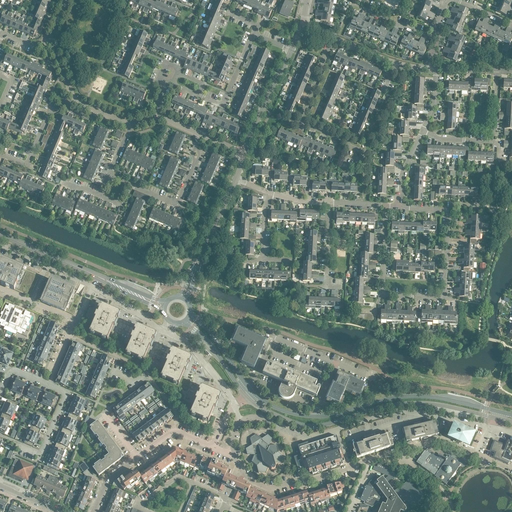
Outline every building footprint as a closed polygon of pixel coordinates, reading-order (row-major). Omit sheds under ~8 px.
[(143,0),(137,0),(134,8),(136,9),(138,5),(141,6),(143,0)] [(144,8),(143,12),(145,13),(150,1),(147,0),(143,0),(141,6),(144,8)] [(160,0),(160,2),(156,1),(155,3),(153,9),(159,11),(163,0),(160,0)] [(164,4),(166,0),(165,0),(163,0),(159,11),(164,13),(167,6),(164,4)] [(224,10),(225,8),(221,6),(222,3),(215,0),(214,0),(212,5),(224,10)] [(253,0),(250,0),(247,6),(253,9),(256,0),(254,0),(253,0)] [(261,6),(262,4),(258,2),(259,0),(256,0),(253,9),(258,11),(261,6)] [(285,0),(283,7),(291,10),(294,4),(290,2),(285,0)] [(425,0),(424,0),(422,5),(430,9),(432,6),(438,8),(439,6),(425,0)] [(500,6),(511,11),(511,8),(509,7),(510,4),(502,0),(500,6)] [(149,10),(152,11),(153,9),(155,3),(150,1),(145,13),(147,14),(149,10)] [(323,8),(332,10),(333,4),(318,1),(317,4),(324,5),(323,8)] [(34,5),(46,11),(49,5),(41,2),(40,5),(35,3),(34,5)] [(173,3),(171,7),(167,6),(164,13),(170,16),(175,4),(173,3)] [(175,9),(177,5),(175,4),(170,16),(175,18),(179,11),(175,9)] [(268,4),(266,4),(264,8),(261,6),(258,11),(257,14),(263,16),(268,4)] [(272,11),(268,10),(270,5),(268,4),(263,16),(268,18),(272,11)] [(36,13),(44,16),(46,11),(34,5),(34,8),(38,9),(36,13)] [(213,12),(215,13),(218,14),(219,10),(223,12),(224,10),(212,5),(210,11),(212,11),(213,12)] [(422,5),(420,11),(434,17),(435,15),(429,12),(430,9),(422,5)] [(511,11),(500,6),(497,12),(505,16),(507,12),(511,14),(511,11)] [(291,10),(283,7),(280,14),(288,17),(291,10)] [(452,8),(451,10),(465,16),(468,11),(460,7),(458,10),(452,8)] [(455,18),(463,22),(465,16),(451,10),(450,12),(456,15),(455,18)] [(434,17),(420,11),(417,17),(425,20),(427,17),(433,20),(434,17)] [(0,22),(6,25),(11,14),(8,13),(7,17),(3,15),(0,22)] [(28,13),(27,15),(30,16),(30,17),(34,18),(34,19),(36,19),(42,22),(44,16),(36,13),(35,16),(31,14),(31,15),(28,13)] [(224,23),(225,21),(221,19),(223,16),(218,14),(215,13),(213,18),(224,23)] [(329,22),(331,16),(315,13),(315,16),(321,17),(321,21),(329,22)] [(353,18),(350,26),(355,29),(362,14),(359,13),(357,20),(353,18)] [(11,14),(6,25),(11,27),(14,20),(11,18),(13,14),(11,14)] [(361,22),(364,15),(362,14),(355,29),(361,31),(365,23),(361,22)] [(14,20),(11,27),(17,30),(22,18),(20,17),(18,21),(14,20)] [(481,33),(487,18),(484,17),(482,23),(478,22),(475,30),(481,33)] [(22,32),(25,24),(22,23),(24,19),(22,18),(17,30),(22,32)] [(218,27),(219,24),(223,25),(224,23),(213,18),(210,24),(218,27)] [(371,18),(368,24),(365,23),(361,31),(367,34),(373,19),(371,18)] [(446,21),(460,28),(463,22),(455,18),(453,22),(447,19),(446,21)] [(486,35),(490,27),(487,26),(489,19),(487,18),(481,33),(486,35)] [(33,26),(32,30),(37,33),(42,22),(36,19),(33,26)] [(373,26),(375,20),(373,19),(367,34),(373,36),(376,28),(373,26)] [(446,21),(445,24),(451,26),(450,30),(458,33),(459,34),(460,34),(463,29),(460,28),(446,21)] [(210,24),(206,22),(205,24),(209,26),(208,29),(215,33),(218,27),(210,24)] [(492,38),(498,23),(496,22),(493,28),(490,27),(486,35),(492,38)] [(382,23),(379,29),(376,28),(373,36),(378,39),(384,24),(382,23)] [(498,40),(501,32),(498,30),(500,24),(498,23),(492,38),(498,40)] [(384,31),(386,28),(387,25),(384,24),(378,39),(384,41),(388,33),(384,31)] [(37,33),(32,30),(33,26),(31,25),(30,29),(27,34),(33,37),(34,35),(36,36),(37,33)] [(498,40),(503,43),(509,28),(507,27),(504,33),(501,32),(498,40)] [(393,28),(392,31),(391,34),(388,33),(384,41),(390,43),(396,29),(393,28)] [(509,28),(503,43),(509,45),(511,38),(511,36),(509,35),(511,29),(509,28)] [(200,31),(199,32),(200,32),(201,33),(213,38),(215,33),(208,29),(206,33),(202,31),(201,31),(200,31)] [(396,36),(398,30),(396,29),(390,43),(396,46),(399,38),(396,36)] [(147,34),(140,31),(137,37),(149,42),(150,40),(146,38),(147,34)] [(200,32),(199,34),(200,35),(205,37),(203,40),(211,44),(213,38),(201,33),(200,32)] [(406,48),(412,34),(409,33),(409,34),(406,32),(405,34),(408,35),(407,39),(404,38),(404,37),(403,37),(400,46),(406,48)] [(412,34),(406,48),(411,51),(415,42),(412,41),(414,35),(412,34)] [(449,36),(448,38),(463,44),(465,39),(457,35),(455,39),(449,36)] [(153,40),(152,42),(155,43),(153,48),(158,50),(163,39),(162,38),(158,36),(156,40),(156,41),(153,40)] [(143,46),(144,42),(148,44),(149,42),(137,37),(135,42),(143,46)] [(415,42),(411,51),(417,53),(423,39),(421,38),(418,44),(415,42)] [(453,43),(452,47),(460,50),(463,44),(448,38),(447,41),(453,43)] [(167,45),(164,44),(166,40),(163,39),(158,50),(164,53),(167,45)] [(426,40),(423,39),(417,53),(423,55),(426,47),(423,46),(426,40)] [(203,40),(202,44),(198,42),(197,44),(208,49),(211,44),(203,40)] [(144,53),(145,51),(141,49),(143,46),(135,42),(133,48),(144,53)] [(174,44),(172,43),(171,47),(167,45),(164,53),(169,55),(174,44)] [(178,50),(175,48),(177,45),(174,44),(169,55),(175,57),(178,50)] [(178,50),(175,57),(180,60),(185,48),(186,46),(185,45),(184,47),(182,51),(178,50)] [(444,47),(443,50),(458,56),(460,50),(452,47),(451,50),(444,47)] [(130,53),(135,56),(138,57),(139,53),(144,55),(144,53),(133,48),(130,53)] [(186,62),(187,60),(189,55),(186,53),(188,49),(185,48),(180,60),(186,62)] [(267,58),(270,52),(262,49),(260,55),(267,58)] [(130,53),(124,50),(123,53),(127,54),(126,58),(133,61),(135,56),(130,53)] [(458,56),(443,50),(442,52),(448,55),(447,58),(455,62),(458,56)] [(4,56),(1,61),(4,62),(9,65),(13,57),(7,54),(6,57),(4,56)] [(301,56),(300,58),(303,60),(304,57),(306,58),(304,61),(312,64),(314,59),(303,54),(302,56),(301,56)] [(337,54),(334,61),(337,63),(335,67),(334,71),(336,72),(337,68),(342,56),(337,54)] [(235,60),(227,57),(223,55),(222,58),(226,59),(224,63),(232,66),(235,60)] [(257,60),(265,63),(267,58),(260,55),(257,60)] [(337,68),(336,72),(338,73),(340,69),(341,65),(345,66),(348,58),(342,56),(337,68)] [(9,65),(15,67),(18,59),(13,57),(9,65)] [(194,58),(192,57),(190,61),(187,60),(186,62),(184,67),(189,69),(194,58)] [(124,61),(120,59),(119,62),(124,63),(124,64),(126,64),(131,67),(131,66),(133,61),(126,58),(124,61)] [(198,64),(195,63),(196,59),(194,58),(189,69),(195,72),(198,64)] [(346,72),(345,76),(347,76),(348,73),(353,61),(348,58),(345,66),(348,68),(346,72)] [(18,59),(15,67),(20,69),(24,62),(18,59)] [(198,64),(195,72),(200,74),(205,62),(206,61),(207,59),(205,59),(203,62),(202,66),(198,64)] [(255,66),(262,69),(265,63),(257,60),(255,66)] [(30,71),(29,75),(31,76),(36,64),(30,61),(29,64),(27,69),(30,71)] [(205,62),(200,74),(206,76),(208,71),(209,69),(206,68),(208,63),(208,61),(206,61),(205,62)] [(303,64),(299,63),(298,65),(302,67),(304,68),(310,70),(312,64),(304,61),(303,64)] [(359,63),(353,61),(348,73),(351,74),(352,69),(356,71),(357,68),(359,63)] [(366,63),(360,61),(359,63),(357,68),(360,70),(358,74),(361,75),(366,63)] [(20,69),(26,72),(27,69),(29,64),(24,62),(20,69)] [(224,63),(223,66),(219,64),(218,67),(222,68),(230,72),(232,66),(224,63)] [(371,65),(366,63),(361,75),(363,76),(364,72),(368,73),(371,65)] [(33,77),(35,72),(38,74),(41,66),(36,64),(31,76),(33,77)] [(131,67),(126,64),(123,70),(131,73),(133,68),(131,66),(131,67)] [(371,65),(368,73),(373,75),(377,68),(371,65)] [(255,66),(252,71),(260,75),(262,69),(255,66)] [(310,76),(312,71),(310,70),(304,68),(302,73),(310,76)] [(379,78),(382,70),(377,68),(373,75),(379,78)] [(123,70),(122,73),(118,72),(117,74),(128,79),(131,73),(123,70)] [(250,70),(247,76),(255,79),(257,76),(259,77),(263,79),(264,76),(260,75),(252,71),(250,70)] [(46,77),(51,79),(52,76),(51,76),(51,74),(46,71),(42,80),(44,81),(46,77)] [(208,71),(206,76),(217,81),(219,76),(215,74),(208,71)] [(217,81),(220,82),(221,81),(223,82),(225,76),(216,72),(215,74),(219,76),(217,81)] [(307,82),(310,76),(302,73),(301,76),(296,75),(296,77),(307,82)] [(344,77),(337,74),(334,80),(342,83),(344,77)] [(257,86),(258,84),(254,83),(255,79),(247,76),(245,82),(257,86)] [(425,76),(418,76),(418,79),(416,79),(415,86),(423,86),(423,82),(425,82),(425,76)] [(37,86),(38,87),(46,90),(51,79),(46,77),(44,81),(42,86),(38,84),(37,86)] [(305,87),(307,82),(296,77),(295,79),(299,81),(297,84),(305,87)] [(471,85),(471,90),(480,91),(480,88),(481,80),(477,80),(477,79),(471,79),(471,83),(471,85)] [(484,79),(484,80),(481,80),(480,88),(487,89),(487,86),(490,86),(490,80),(484,79)] [(506,79),(500,79),(500,85),(503,86),(503,88),(510,89),(510,81),(506,80),(506,79)] [(332,85),(340,88),(342,83),(334,80),(332,85)] [(449,81),(446,81),(445,88),(448,88),(448,91),(455,91),(455,82),(453,82),(453,83),(449,83),(449,81)] [(250,90),(252,87),(256,89),(257,86),(245,82),(243,87),(250,90)] [(470,93),(471,85),(471,83),(465,82),(465,83),(461,83),(461,91),(467,92),(467,93),(470,93)] [(124,93),(122,97),(124,98),(129,86),(123,84),(120,91),(124,93)] [(303,93),(305,87),(297,84),(296,88),(292,86),(291,88),(303,93)] [(330,91),(337,94),(340,88),(332,85),(330,91)] [(126,99),(128,95),(131,96),(135,89),(129,86),(124,98),(126,99)] [(36,92),(44,96),(46,90),(38,87),(36,92)] [(240,92),(243,93),(248,96),(250,90),(243,87),(240,92)] [(290,90),(294,92),(293,95),(300,98),(303,93),(291,88),(290,90)] [(135,98),(133,102),(135,103),(140,91),(135,89),(131,96),(135,98)] [(378,99),(381,93),(373,90),(372,93),(367,91),(366,93),(378,99)] [(137,104),(139,99),(142,101),(146,93),(140,91),(135,103),(137,104)] [(335,99),(337,100),(338,98),(336,97),(337,94),(330,91),(327,96),(330,97),(335,100),(335,99)] [(34,98),(41,101),(44,96),(36,92),(34,98)] [(250,99),(254,101),(255,99),(250,97),(248,96),(243,93),(241,99),(248,102),(250,99)] [(366,93),(366,96),(370,97),(368,101),(376,104),(378,99),(366,93)] [(295,103),(298,104),(300,98),(293,95),(290,101),(295,103)] [(175,105),(173,109),(176,110),(180,98),(175,96),(172,103),(175,105)] [(335,106),(337,100),(335,99),(335,100),(330,97),(327,103),(335,106)] [(31,104),(39,107),(41,101),(34,98),(31,104)] [(178,111),(179,107),(183,108),(186,100),(180,98),(176,110),(178,111)] [(284,98),(283,100),(287,102),(285,105),(293,108),(295,103),(290,101),(288,100),(284,98)] [(337,102),(338,102),(336,110),(345,113),(347,106),(352,108),(353,107),(350,106),(351,102),(339,98),(337,102)] [(414,104),(417,105),(417,108),(423,108),(424,102),(422,102),(423,98),(415,98),(414,104)] [(241,99),(238,105),(250,110),(252,110),(253,108),(251,107),(247,106),(248,102),(241,99)] [(186,110),(184,114),(187,115),(191,103),(186,100),(183,108),(186,110)] [(360,102),(359,103),(362,104),(374,110),(376,104),(368,101),(367,104),(363,102),(362,103),(360,102)] [(447,102),(447,107),(448,108),(448,111),(456,112),(456,106),(458,106),(458,102),(454,102),(447,102)] [(29,103),(27,108),(29,109),(34,111),(37,112),(39,107),(31,104),(29,103)] [(187,115),(184,120),(187,121),(187,119),(186,119),(188,115),(189,116),(190,111),(194,113),(197,105),(191,103),(187,115)] [(335,106),(327,103),(325,108),(333,112),(335,106)] [(369,114),(371,115),(374,110),(362,104),(361,107),(365,108),(364,112),(363,112),(369,114)] [(197,114),(195,118),(198,119),(202,108),(197,105),(194,113),(197,114)] [(243,113),(245,110),(249,112),(250,110),(238,105),(236,110),(243,113)] [(280,107),(279,109),(288,113),(287,115),(289,116),(290,114),(291,114),(293,108),(285,105),(284,109),(280,107)] [(29,109),(26,108),(24,114),(32,117),(34,111),(29,109)] [(201,116),(205,118),(206,115),(208,110),(202,108),(198,119),(200,120),(201,116)] [(333,112),(325,108),(323,114),(330,117),(333,112)] [(245,121),(246,119),(242,117),(243,113),(236,110),(233,116),(245,121)] [(364,112),(361,111),(360,114),(355,112),(355,114),(366,120),(369,114),(363,112),(364,112)] [(63,118),(61,117),(60,120),(65,123),(67,123),(71,114),(69,113),(67,117),(64,116),(63,118)] [(415,114),(407,113),(405,113),(404,120),(410,120),(409,123),(416,123),(416,118),(415,118),(415,114)] [(29,122),(32,117),(24,114),(22,119),(29,122)] [(215,125),(220,127),(225,115),(223,114),(221,119),(218,117),(217,120),(215,125)] [(323,114),(320,119),(328,123),(330,117),(323,114)] [(355,114),(354,117),(358,118),(356,122),(364,125),(366,120),(355,114)] [(206,124),(204,128),(207,129),(211,117),(206,115),(205,118),(203,123),(206,124)] [(225,115),(220,127),(226,129),(229,122),(226,120),(227,116),(225,115)] [(210,126),(214,127),(215,125),(217,120),(211,117),(207,129),(209,130),(210,126)] [(21,121),(23,122),(22,126),(31,130),(32,127),(28,126),(29,122),(22,119),(21,121)] [(229,122),(226,129),(231,132),(236,120),(234,119),(233,123),(229,122)] [(60,120),(55,131),(61,133),(65,123),(60,120)] [(236,120),(231,132),(237,134),(240,127),(237,125),(239,121),(236,120)] [(7,131),(8,128),(10,123),(5,121),(1,128),(7,131)] [(72,128),(75,130),(73,134),(75,135),(80,123),(75,121),(72,128)] [(356,122),(355,125),(351,123),(350,125),(362,131),(364,125),(356,122)] [(10,123),(8,128),(16,132),(13,138),(16,140),(19,133),(21,128),(10,123)] [(75,135),(77,136),(79,132),(83,133),(86,125),(80,123),(75,135)] [(446,127),(445,133),(452,134),(452,130),(455,130),(455,131),(457,131),(457,124),(447,124),(447,127),(446,127)] [(350,125),(349,128),(353,129),(352,133),(359,136),(362,131),(350,125)] [(26,130),(30,132),(31,130),(22,126),(21,128),(19,133),(22,134),(23,133),(25,133),(26,130)] [(107,136),(109,131),(100,127),(98,132),(107,136)] [(400,135),(402,136),(402,139),(409,139),(409,133),(408,133),(408,129),(400,129),(400,135)] [(280,130),(277,137),(282,140),(286,132),(280,130)] [(63,134),(61,133),(55,131),(53,137),(60,140),(63,134)] [(105,141),(107,136),(98,132),(96,137),(105,141)] [(174,137),(183,141),(185,136),(176,132),(174,137)] [(291,134),(286,132),(282,140),(288,142),(291,134)] [(299,147),(298,148),(300,149),(302,145),(305,147),(310,137),(307,136),(307,138),(303,137),(304,134),(302,133),(301,136),(303,137),(302,139),(299,147)] [(297,137),(291,134),(288,142),(293,144),(297,137)] [(60,140),(53,137),(50,142),(58,145),(60,140)] [(103,145),(105,141),(96,137),(93,141),(103,145)] [(174,137),(172,142),(181,146),(183,141),(174,137)] [(293,144),(299,147),(302,139),(297,137),(293,144)] [(309,148),(307,152),(309,153),(314,141),(311,140),(312,138),(310,137),(305,147),(309,148)] [(91,146),(101,150),(103,145),(93,141),(91,146)] [(311,154),(313,150),(316,151),(321,142),(318,141),(318,143),(314,141),(309,153),(311,154)] [(48,148),(56,151),(58,145),(50,142),(48,148)] [(172,142),(170,147),(179,151),(181,146),(172,142)] [(320,153),(318,157),(320,158),(325,146),(322,145),(323,143),(321,142),(316,151),(320,153)] [(390,154),(401,154),(402,149),(401,148),(401,145),(393,144),(393,145),(391,145),(390,154)] [(322,159),(324,155),(327,156),(332,147),(329,146),(329,148),(325,146),(320,158),(322,159)] [(179,151),(170,147),(168,151),(177,155),(179,151)] [(331,158),(329,162),(331,163),(336,151),(333,149),(334,147),(332,147),(327,156),(331,158)] [(465,154),(468,154),(467,161),(474,161),(474,153),(471,153),(471,152),(468,151),(468,147),(465,147),(465,154)] [(48,148),(46,153),(48,154),(53,157),(53,156),(56,151),(48,148)] [(126,149),(122,158),(127,160),(131,151),(126,149)] [(104,154),(95,150),(93,154),(102,158),(104,154)] [(132,162),(136,153),(131,151),(127,160),(132,162)] [(137,164),(141,155),(136,153),(132,162),(137,164)] [(210,158),(219,162),(221,157),(212,153),(210,158)] [(487,154),(486,162),(486,164),(487,164),(487,163),(492,163),(492,164),(493,164),(494,164),(495,164),(495,163),(496,163),(497,153),(491,153),(490,154),(487,154)] [(48,154),(46,160),(53,163),(55,160),(59,162),(60,159),(53,156),(53,157),(48,154)] [(100,163),(102,158),(93,154),(90,159),(100,163)] [(137,164),(141,166),(146,157),(141,155),(137,164)] [(146,157),(141,166),(146,169),(150,159),(146,157)] [(178,166),(180,161),(170,157),(168,161),(178,166)] [(217,166),(219,162),(210,158),(208,162),(217,166)] [(98,168),(100,163),(90,159),(88,164),(98,168)] [(146,169),(151,171),(155,161),(150,159),(146,169)] [(46,160),(44,165),(55,170),(57,171),(58,169),(56,169),(56,168),(52,167),(53,163),(46,160)] [(385,166),(388,166),(388,170),(394,170),(395,164),(393,164),(394,160),(386,160),(385,166)] [(166,166),(176,170),(178,166),(168,161),(166,166)] [(215,171),(217,166),(208,162),(206,167),(215,171)] [(96,173),(98,168),(88,164),(86,169),(92,171),(96,173)] [(261,176),(262,168),(262,165),(255,164),(255,165),(254,165),(253,165),(253,166),(252,166),(252,167),(252,177),(258,177),(258,176),(261,176)] [(42,169),(40,168),(39,170),(49,174),(50,171),(54,173),(55,170),(44,165),(42,169)] [(166,166),(164,171),(174,175),(176,170),(166,166)] [(414,166),(414,172),(415,172),(415,175),(423,176),(423,169),(420,169),(421,166),(414,166)] [(213,176),(215,171),(206,167),(204,172),(213,176)] [(271,175),(271,171),(268,171),(268,168),(262,168),(261,176),(265,176),(265,177),(271,178),(271,175)] [(7,169),(3,177),(9,179),(12,171),(7,169)] [(94,177),(96,173),(92,171),(86,169),(84,174),(92,177),(94,177)] [(51,182),(52,179),(47,178),(49,174),(39,170),(38,172),(40,173),(39,177),(51,182)] [(12,171),(9,179),(14,182),(18,174),(12,171)] [(174,175),(164,171),(162,176),(172,180),(174,175)] [(211,181),(213,176),(204,172),(202,177),(211,181)] [(281,173),(274,172),(274,175),(271,175),(271,178),(271,181),(277,182),(277,181),(280,181),(281,173)] [(290,180),(290,176),(287,176),(287,173),(281,173),(280,181),(284,181),(284,182),(290,182),(290,180)] [(22,179),(23,176),(18,174),(14,182),(20,184),(22,179)] [(92,182),(94,177),(92,177),(84,174),(82,178),(92,182)] [(20,189),(21,187),(24,189),(29,177),(27,176),(26,180),(22,179),(20,184),(18,188),(20,189)] [(172,180),(162,176),(160,180),(170,185),(172,180)] [(290,176),(290,180),(290,182),(290,186),(296,187),(296,186),(299,186),(300,178),(300,176),(290,176)] [(33,183),(30,182),(32,178),(29,177),(24,189),(28,190),(27,192),(29,193),(33,183)] [(211,181),(202,177),(200,182),(209,186),(211,181)] [(309,185),(309,181),(306,181),(306,178),(300,178),(299,186),(303,186),(303,187),(309,187),(309,185)] [(158,185),(168,189),(170,185),(160,180),(158,185)] [(41,182),(38,181),(37,185),(33,183),(29,193),(31,194),(32,192),(36,193),(41,182)] [(190,182),(194,184),(192,187),(202,191),(204,186),(191,181),(190,182)] [(319,183),(318,191),(322,191),(322,192),(328,192),(328,182),(329,181),(325,181),(325,183),(319,183)] [(328,182),(328,192),(334,193),(334,192),(338,192),(338,184),(338,182),(338,181),(329,181),(328,182)] [(41,182),(36,193),(39,195),(38,197),(37,199),(39,200),(40,198),(44,188),(41,187),(43,182),(41,182)] [(319,183),(312,182),(312,185),(309,185),(309,187),(309,191),(315,192),(315,191),(318,191),(319,183)] [(360,187),(357,187),(357,185),(350,184),(350,192),(354,193),(354,194),(360,194),(360,187)] [(192,187),(191,190),(187,189),(187,190),(200,196),(202,191),(192,187)] [(445,195),(445,187),(439,187),(439,190),(436,189),(435,196),(441,196),(441,195),(445,195)] [(377,194),(380,194),(380,198),(386,198),(387,192),(386,192),(386,188),(378,188),(377,194)] [(470,189),(470,197),(474,197),(473,198),(479,198),(480,192),(477,191),(477,189),(470,189)] [(188,196),(198,200),(200,196),(187,190),(186,192),(190,193),(188,196)] [(52,203),(57,206),(61,196),(56,194),(52,203)] [(256,205),(256,202),(257,202),(258,196),(251,195),(251,198),(248,198),(248,205),(256,205)] [(57,206),(61,208),(66,198),(61,196),(57,206)] [(134,203),(143,207),(145,202),(143,201),(141,200),(138,199),(135,198),(132,196),(131,198),(135,200),(134,203)] [(196,205),(198,200),(188,196),(187,200),(183,198),(183,200),(196,205)] [(61,208),(66,210),(70,200),(66,198),(61,208)] [(75,209),(80,211),(84,201),(79,199),(75,209)] [(70,200),(66,210),(71,212),(75,202),(70,200)] [(80,211),(85,213),(89,203),(84,201),(80,211)] [(90,215),(94,205),(89,203),(85,213),(90,215)] [(128,206),(141,212),(143,207),(134,203),(132,206),(129,204),(128,206)] [(94,217),(98,207),(94,205),(90,215),(94,217)] [(257,215),(257,209),(256,209),(256,205),(248,205),(248,211),(250,211),(250,214),(257,215)] [(130,212),(139,216),(141,212),(128,206),(127,207),(131,209),(130,212)] [(99,219),(103,209),(98,207),(94,217),(99,219)] [(153,208),(149,218),(154,220),(158,210),(153,208)] [(104,221),(108,212),(103,209),(99,219),(104,221)] [(297,209),(296,221),(306,222),(306,219),(306,211),(302,211),(303,210),(297,209)] [(154,220),(159,222),(163,212),(158,210),(154,220)] [(277,212),(274,212),(274,211),(268,210),(268,217),(271,217),(271,220),(277,220),(277,212)] [(108,223),(112,214),(108,212),(104,221),(108,223)] [(124,215),(137,221),(139,216),(130,212),(128,215),(125,214),(124,215)] [(163,212),(159,222),(163,224),(168,214),(163,212)] [(343,214),(339,214),(339,213),(333,212),(333,219),(336,219),(336,224),(342,224),(343,222),(343,214)] [(113,225),(117,216),(112,214),(108,223),(113,225)] [(163,224),(168,226),(172,216),(168,214),(163,224)] [(367,223),(367,226),(374,226),(374,223),(374,221),(377,221),(378,214),(372,214),(372,215),(368,215),(367,223)] [(135,226),(137,221),(124,215),(123,217),(127,218),(125,221),(135,226)] [(168,226),(173,228),(177,219),(172,216),(168,226)] [(178,230),(182,221),(177,219),(173,228),(178,230)] [(135,226),(125,221),(124,225),(120,223),(120,225),(133,230),(135,226)] [(465,233),(465,235),(470,236),(470,242),(476,242),(476,239),(479,240),(480,234),(465,233)] [(243,239),(243,242),(246,242),(246,249),(254,249),(254,246),(255,246),(255,240),(249,240),(243,239)] [(470,242),(470,245),(465,245),(464,248),(459,248),(459,251),(474,251),(474,245),(476,246),(476,242),(470,242)] [(245,255),(248,255),(248,259),(254,259),(255,253),(254,253),(254,249),(246,249),(245,255)] [(0,284),(14,290),(14,289),(31,297),(39,275),(24,269),(25,269),(14,264),(12,264),(11,263),(0,258),(0,284)] [(458,262),(458,264),(464,265),(463,271),(469,271),(469,268),(473,269),(473,263),(458,262)] [(256,279),(256,271),(252,271),(252,270),(246,270),(246,276),(249,276),(249,279),(256,279)] [(454,277),(454,279),(469,280),(472,280),(472,273),(469,273),(469,271),(463,271),(463,274),(460,274),(460,277),(454,277)] [(287,278),(290,278),(290,272),(285,272),(284,273),(281,273),(280,281),(287,281),(287,278)] [(50,280),(45,278),(36,299),(41,301),(65,312),(65,311),(73,314),(80,297),(76,294),(77,292),(74,290),(67,287),(67,286),(64,284),(63,284),(62,285),(50,280)] [(306,296),(305,309),(315,309),(315,306),(315,298),(311,298),(312,297),(306,296)] [(354,303),(357,303),(356,306),(363,307),(363,301),(362,301),(362,297),(354,297),(354,303)] [(12,311),(14,306),(9,304),(8,307),(6,306),(3,313),(2,312),(0,315),(2,315),(0,318),(0,322),(1,323),(0,325),(5,327),(4,330),(15,335),(16,332),(21,334),(22,332),(24,333),(27,326),(28,327),(29,324),(28,324),(31,317),(29,316),(30,313),(25,311),(23,316),(12,311)] [(101,339),(105,340),(105,339),(107,340),(113,325),(115,326),(117,321),(115,320),(117,317),(118,318),(120,313),(119,312),(110,308),(101,304),(101,305),(100,304),(97,309),(99,310),(97,313),(96,312),(94,317),(95,318),(89,332),(91,333),(90,334),(94,336),(94,334),(102,337),(101,339)] [(377,316),(377,322),(380,322),(380,320),(386,320),(387,305),(384,305),(384,311),(381,311),(380,316),(377,316)] [(418,319),(421,319),(421,323),(427,323),(428,306),(425,305),(425,311),(421,311),(421,313),(418,312),(418,319)] [(418,312),(412,312),(412,307),(410,307),(409,322),(415,322),(415,318),(418,319),(418,312)] [(450,322),(449,324),(457,325),(458,316),(456,316),(456,312),(453,312),(453,307),(450,307),(450,322)] [(51,322),(48,327),(58,331),(57,331),(58,329),(60,326),(51,322)] [(127,355),(130,357),(131,355),(138,358),(138,360),(141,361),(142,360),(143,361),(149,346),(151,347),(153,342),(152,341),(153,338),(154,339),(156,334),(155,333),(146,329),(137,325),(137,326),(136,325),(134,330),(135,331),(134,334),(132,333),(130,338),(131,339),(125,353),(127,354),(127,355)] [(56,334),(58,331),(48,327),(46,332),(56,336),(55,336),(56,334)] [(265,341),(263,340),(260,339),(238,329),(232,342),(247,348),(241,363),(254,369),(261,350),(262,351),(263,351),(263,350),(262,349),(265,341)] [(54,339),(56,336),(46,332),(44,337),(53,341),(54,341),(53,341),(53,339),(54,339)] [(52,344),(53,341),(44,337),(42,342),(51,346),(51,345),(51,344),(52,344)] [(51,347),(51,346),(42,342),(40,347),(49,351),(50,348),(50,346),(51,347)] [(71,347),(70,347),(80,351),(82,346),(73,342),(71,345),(72,346),(71,347)] [(3,347),(0,353),(0,355),(10,360),(13,354),(8,352),(9,349),(3,347)] [(49,352),(49,351),(40,347),(38,352),(47,356),(48,353),(48,351),(49,352)] [(68,352),(77,356),(80,351),(70,347),(69,350),(70,351),(69,352),(68,352)] [(173,383),(176,385),(177,384),(178,384),(185,370),(186,371),(188,366),(187,365),(188,362),(189,363),(191,358),(190,357),(181,353),(172,349),(171,349),(169,354),(170,354),(169,357),(167,357),(165,362),(167,362),(160,377),(162,377),(162,379),(165,380),(166,379),(173,382),(173,383)] [(47,357),(47,356),(38,352),(36,357),(45,361),(46,358),(45,358),(46,356),(47,357)] [(66,357),(75,361),(77,356),(68,352),(67,355),(68,356),(67,357),(66,357)] [(101,354),(99,359),(101,360),(110,364),(109,363),(110,362),(111,362),(112,359),(103,355),(101,354)] [(0,363),(7,367),(10,360),(0,355),(0,363)] [(45,362),(45,361),(36,357),(33,362),(43,366),(44,363),(43,363),(44,361),(45,362)] [(64,362),(73,366),(75,361),(66,357),(65,360),(66,361),(65,362),(64,362)] [(99,359),(97,364),(99,365),(108,369),(107,368),(108,367),(109,367),(110,364),(101,360),(99,359)] [(62,367),(71,371),(73,366),(64,362),(64,363),(65,363),(64,364),(63,364),(62,367)] [(296,373),(295,374),(295,375),(293,374),(293,372),(272,363),(270,369),(268,368),(269,367),(269,366),(269,365),(268,365),(267,364),(266,365),(262,374),(282,382),(279,389),(279,390),(279,391),(279,392),(279,393),(279,394),(280,395),(280,396),(281,397),(282,398),(283,398),(284,399),(285,399),(286,399),(287,399),(288,399),(289,399),(290,399),(290,398),(291,398),(292,397),(293,396),(293,395),(296,388),(316,397),(320,389),(320,388),(320,387),(319,387),(319,386),(318,386),(317,387),(316,389),(314,388),(317,382),(296,373)] [(106,372),(108,369),(99,365),(96,370),(106,374),(105,373),(106,372)] [(60,372),(69,376),(71,371),(62,367),(62,368),(62,369),(61,369),(60,372)] [(103,377),(104,377),(106,374),(96,370),(94,375),(103,379),(104,379),(103,378),(103,377)] [(58,377),(67,381),(69,376),(60,372),(60,373),(60,374),(59,374),(58,377)] [(365,384),(343,374),(338,372),(326,400),(331,402),(338,405),(345,390),(360,397),(365,384)] [(102,379),(103,380),(103,379),(94,375),(92,380),(101,384),(103,381),(102,381),(102,379)] [(57,379),(55,382),(65,386),(68,387),(70,382),(67,381),(58,377),(57,378),(58,378),(58,379),(57,379)] [(16,393),(21,383),(18,381),(18,382),(13,380),(9,389),(16,393)] [(100,384),(101,385),(101,384),(92,380),(90,385),(99,389),(100,386),(100,384)] [(21,383),(16,393),(15,394),(21,396),(21,395),(24,396),(28,387),(23,385),(23,384),(21,383)] [(145,387),(144,386),(144,387),(150,395),(154,391),(148,383),(145,385),(146,386),(145,387)] [(98,389),(99,389),(90,385),(88,390),(97,394),(98,391),(98,389)] [(202,420),(206,422),(206,421),(208,421),(214,407),(215,408),(217,403),(216,402),(217,399),(219,400),(221,395),(220,394),(211,390),(202,386),(200,386),(198,391),(199,391),(198,394),(197,394),(195,399),(196,399),(190,414),(192,414),(191,416),(195,417),(195,416),(203,419),(202,420)] [(32,389),(28,387),(24,396),(31,399),(36,389),(33,388),(32,389)] [(140,390),(139,390),(145,398),(146,399),(151,396),(150,395),(144,387),(141,389),(140,390)] [(38,390),(36,389),(31,399),(39,402),(43,393),(38,391),(38,390)] [(96,394),(97,394),(88,390),(86,395),(95,399),(96,396),(95,396),(96,394)] [(135,393),(141,401),(145,398),(139,390),(137,392),(137,393),(136,393),(135,393)] [(47,395),(43,393),(39,402),(46,405),(51,395),(48,394),(47,395)] [(131,396),(137,404),(141,401),(135,393),(132,395),(133,396),(132,397),(131,396)] [(53,397),(51,395),(46,405),(54,409),(58,399),(53,397)] [(73,403),(74,403),(83,407),(84,406),(86,399),(77,395),(75,400),(74,400),(73,403)] [(129,398),(126,400),(132,408),(137,404),(131,396),(130,397),(131,397),(129,398)] [(125,401),(122,403),(128,411),(129,413),(134,410),(132,408),(126,400),(126,401),(125,401)] [(5,405),(4,408),(14,412),(17,405),(8,401),(6,406),(5,405)] [(83,407),(74,403),(73,403),(73,404),(72,404),(71,407),(72,407),(71,408),(81,412),(83,407)] [(121,405),(120,404),(118,406),(124,414),(128,411),(122,403),(121,403),(122,404),(121,405)] [(125,416),(124,414),(118,406),(117,406),(118,407),(116,408),(116,407),(113,409),(118,416),(117,417),(119,420),(125,416)] [(3,411),(1,416),(11,420),(14,412),(4,408),(2,411),(3,411)] [(81,412),(71,408),(69,411),(70,411),(68,416),(78,420),(81,412)] [(173,417),(167,409),(163,412),(169,420),(169,419),(170,418),(170,419),(173,417)] [(166,422),(169,420),(163,412),(158,416),(164,424),(165,423),(164,423),(166,422)] [(34,421),(44,425),(45,422),(44,422),(46,417),(37,413),(34,421)] [(0,424),(7,427),(11,420),(1,416),(0,419),(0,424)] [(65,420),(64,423),(74,427),(78,420),(68,416),(66,420),(65,420)] [(161,425),(162,426),(164,424),(158,416),(154,419),(160,427),(161,427),(160,426),(161,425)] [(157,428),(157,429),(160,427),(154,419),(150,422),(156,430),(156,429),(157,428)] [(30,428),(40,432),(42,428),(44,425),(34,421),(30,428)] [(105,431),(101,426),(97,421),(90,427),(91,429),(90,430),(95,436),(96,435),(97,437),(105,431)] [(155,430),(156,430),(150,422),(145,425),(151,433),(154,431),(155,430)] [(414,426),(414,427),(403,429),(406,442),(438,435),(437,429),(438,429),(438,427),(437,427),(435,422),(419,425),(419,424),(418,424),(417,423),(416,423),(415,424),(414,424),(414,425),(414,426)] [(64,426),(62,431),(71,435),(74,427),(64,423),(63,426),(64,426)] [(462,427),(462,428),(454,424),(448,436),(456,440),(456,441),(460,443),(461,442),(469,445),(474,433),(466,429),(466,428),(465,427),(464,427),(463,427),(462,427)] [(151,433),(145,425),(141,429),(147,437),(150,435),(149,434),(151,433),(151,434),(151,433)] [(27,436),(37,440),(38,437),(40,432),(30,428),(27,436)] [(147,437),(141,429),(137,432),(143,440),(145,438),(145,437),(146,436),(147,437)] [(58,438),(68,442),(71,435),(62,431),(60,435),(59,435),(58,438)] [(113,441),(105,431),(97,437),(99,439),(98,440),(102,446),(103,445),(105,447),(113,441)] [(142,439),(142,440),(143,440),(137,432),(132,435),(138,443),(141,441),(141,440),(142,439)] [(279,454),(279,453),(278,453),(277,446),(276,445),(276,446),(275,445),(275,446),(274,445),(273,446),(274,446),(273,446),(273,445),(272,445),(272,446),(271,445),(271,446),(270,445),(269,445),(272,439),(268,436),(266,439),(264,437),(261,439),(261,438),(261,439),(260,439),(260,438),(259,437),(258,436),(257,435),(257,436),(257,435),(256,435),(256,434),(250,438),(250,439),(249,439),(250,440),(251,441),(250,441),(251,442),(250,442),(251,443),(251,444),(251,443),(251,444),(252,444),(251,445),(252,445),(246,449),(247,455),(254,455),(254,456),(253,456),(254,457),(253,457),(253,458),(252,458),(253,459),(252,459),(252,460),(252,461),(251,461),(251,462),(257,467),(256,467),(257,468),(258,469),(257,469),(258,470),(257,471),(258,471),(258,472),(258,471),(258,472),(258,473),(266,474),(268,469),(269,469),(269,468),(271,470),(274,470),(275,467),(275,465),(275,464),(276,464),(281,464),(284,457),(283,457),(283,456),(282,456),(282,455),(281,455),(281,454),(281,455),(280,455),(280,454),(279,454)] [(393,446),(391,441),(393,441),(392,439),(391,439),(389,434),(373,439),(373,438),(372,437),(371,437),(370,437),(369,437),(369,438),(368,438),(368,439),(368,440),(352,446),(354,451),(353,451),(353,453),(355,453),(356,458),(393,446)] [(24,443),(33,447),(35,442),(36,443),(37,440),(27,436),(24,443)] [(336,436),(333,437),(308,445),(307,443),(298,446),(301,455),(294,457),(298,472),(303,470),(312,475),(345,464),(336,436)] [(68,442),(58,438),(57,441),(58,441),(56,446),(65,450),(66,447),(67,448),(70,443),(68,442)] [(511,440),(511,442),(506,440),(504,445),(494,440),(490,451),(495,453),(493,458),(508,465),(510,460),(511,460),(511,440)] [(122,454),(113,441),(105,447),(106,449),(105,450),(109,454),(121,456),(122,454)] [(52,453),(62,457),(65,450),(56,446),(54,450),(53,450),(51,453),(52,453)] [(173,462),(174,463),(177,462),(175,450),(175,447),(167,453),(173,462)] [(177,462),(180,462),(180,461),(185,451),(175,447),(175,450),(177,462)] [(453,477),(455,474),(455,472),(457,469),(461,465),(449,456),(447,460),(447,459),(446,459),(445,459),(439,455),(437,457),(427,450),(426,451),(424,451),(416,462),(420,466),(421,466),(435,476),(434,477),(446,485),(449,480),(451,477),(452,478),(453,477)] [(186,452),(185,451),(180,461),(185,463),(188,455),(185,454),(186,452)] [(50,458),(59,463),(59,462),(62,457),(52,453),(51,454),(50,457),(50,458)] [(165,454),(166,456),(164,458),(169,465),(173,462),(167,453),(165,454)] [(121,456),(109,454),(104,458),(105,459),(103,460),(109,468),(121,459),(121,456)] [(192,454),(191,456),(188,455),(185,463),(189,465),(194,455),(192,454)] [(195,458),(196,456),(194,455),(189,465),(194,467),(198,459),(195,458)] [(59,463),(50,458),(49,458),(48,461),(49,461),(47,466),(56,470),(57,468),(59,468),(61,463),(59,462),(59,463)] [(164,458),(161,460),(160,458),(159,459),(165,468),(169,465),(164,458)] [(201,460),(198,459),(194,467),(199,469),(200,467),(201,464),(203,459),(201,458),(201,460)] [(23,478),(27,479),(33,467),(15,459),(8,477),(22,483),(23,481),(22,480),(23,478)] [(159,459),(157,460),(158,462),(156,464),(161,471),(165,468),(159,459)] [(203,459),(201,464),(200,467),(204,469),(204,467),(208,469),(208,471),(212,473),(211,475),(219,478),(220,476),(224,478),(222,483),(219,482),(216,489),(222,491),(225,486),(228,487),(235,490),(232,499),(237,501),(240,494),(238,493),(239,490),(243,492),(242,493),(246,495),(247,495),(249,490),(249,489),(250,487),(242,483),(243,482),(244,483),(245,480),(240,478),(239,481),(232,478),(229,476),(231,472),(227,470),(227,472),(216,467),(217,464),(219,465),(220,462),(218,461),(217,463),(212,461),(211,462),(203,459)] [(98,476),(104,472),(109,468),(103,460),(101,462),(100,461),(94,465),(95,467),(93,468),(98,476)] [(152,464),(150,465),(157,474),(159,476),(163,473),(161,471),(156,464),(153,466),(152,464)] [(373,470),(388,476),(394,479),(397,476),(387,472),(388,468),(378,464),(376,467),(374,466),(373,470)] [(149,466),(150,468),(148,470),(153,477),(157,474),(150,465),(149,466)] [(144,470),(142,471),(149,480),(151,482),(155,479),(153,477),(148,470),(145,472),(144,470)] [(141,478),(145,483),(149,480),(142,471),(141,472),(142,474),(139,476),(141,478)] [(121,489),(122,488),(124,490),(130,486),(131,487),(138,482),(137,481),(141,478),(139,476),(137,472),(124,481),(121,477),(119,478),(120,479),(118,481),(117,479),(114,482),(112,485),(121,489)] [(53,494),(57,485),(59,479),(50,475),(48,480),(47,480),(44,489),(47,491),(46,493),(49,495),(50,492),(53,494)] [(40,488),(44,489),(47,480),(37,476),(33,485),(37,486),(36,489),(39,490),(40,488)] [(85,476),(82,481),(86,482),(95,486),(96,484),(94,483),(96,480),(88,477),(85,476)] [(398,511),(399,510),(402,511),(404,511),(406,509),(408,510),(409,507),(411,508),(412,505),(414,505),(415,502),(417,503),(418,500),(420,501),(422,496),(420,495),(422,491),(413,488),(412,487),(413,484),(407,481),(405,483),(407,485),(396,493),(397,494),(396,495),(382,477),(378,480),(376,476),(372,478),(373,479),(369,482),(367,486),(366,486),(360,500),(366,503),(367,500),(369,501),(370,499),(371,499),(372,497),(373,498),(374,495),(377,497),(377,498),(379,499),(378,500),(380,501),(379,504),(382,505),(379,511),(398,511)] [(91,491),(92,488),(94,488),(95,486),(86,482),(83,487),(91,491)] [(337,493),(342,491),(341,489),(344,488),(342,482),(334,484),(337,493)] [(334,484),(326,487),(327,489),(329,495),(337,493),(334,484)] [(63,498),(67,489),(57,485),(53,494),(57,495),(56,497),(59,499),(60,496),(63,498)] [(91,491),(83,487),(81,492),(90,496),(91,494),(90,493),(91,491)] [(249,489),(249,490),(247,495),(246,495),(246,497),(250,499),(255,489),(253,488),(252,490),(249,489)] [(320,491),(317,492),(320,500),(321,503),(326,501),(325,499),(322,488),(320,489),(320,491)] [(325,499),(330,497),(329,495),(327,489),(324,490),(323,488),(322,488),(325,499)] [(114,492),(113,491),(112,494),(121,497),(124,499),(126,493),(115,489),(114,492)] [(250,499),(249,501),(254,503),(255,501),(259,493),(256,492),(257,490),(255,489),(250,499)] [(79,491),(77,496),(79,497),(87,500),(88,498),(89,498),(90,496),(81,492),(79,491)] [(300,494),(297,495),(300,503),(300,505),(305,503),(304,502),(301,491),(299,492),(300,494)] [(303,491),(301,491),(304,502),(305,503),(305,504),(310,503),(309,500),(308,495),(307,492),(304,493),(303,491)] [(308,495),(309,500),(310,503),(310,504),(311,505),(316,504),(315,502),(312,491),(310,492),(311,494),(308,495)] [(317,492),(314,493),(314,491),(312,491),(315,502),(320,500),(317,492)] [(214,502),(215,499),(214,499),(215,496),(207,492),(205,498),(214,502)] [(255,501),(254,503),(259,505),(260,503),(264,493),(262,492),(262,494),(259,493),(255,501)] [(268,497),(265,496),(266,494),(264,493),(260,503),(264,505),(268,497)] [(111,496),(112,496),(111,499),(119,502),(121,497),(112,494),(111,496)] [(290,497),(287,498),(290,506),(290,508),(291,509),(295,507),(295,505),(291,494),(290,495),(290,497)] [(297,495),(294,496),(293,494),(291,494),(295,505),(300,503),(297,495)] [(268,497),(264,505),(269,507),(274,497),(272,496),(271,498),(268,497)] [(87,500),(79,497),(77,502),(86,506),(87,504),(86,503),(87,500)] [(274,500),(275,498),(274,497),(269,507),(277,511),(277,501),(274,500)] [(277,511),(276,511),(279,511),(286,510),(285,510),(285,508),(282,497),(280,498),(280,500),(277,501),(277,511)] [(283,497),(282,497),(285,508),(285,510),(290,508),(290,506),(287,498),(284,499),(283,497)] [(210,506),(212,503),(213,504),(214,502),(205,498),(202,503),(210,506)] [(110,502),(109,501),(108,503),(117,507),(119,502),(111,499),(110,502)] [(85,508),(86,506),(77,502),(75,507),(83,511),(84,508),(85,508)] [(200,502),(198,507),(200,508),(209,511),(210,509),(209,509),(210,506),(202,503),(200,502)] [(107,509),(113,511),(117,511),(119,509),(117,507),(108,503),(107,506),(108,506),(107,509)]
